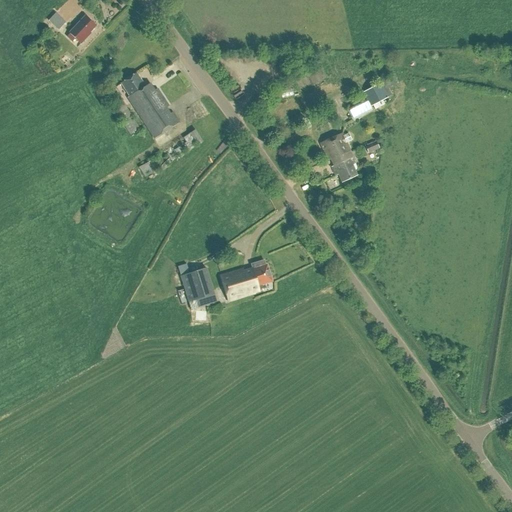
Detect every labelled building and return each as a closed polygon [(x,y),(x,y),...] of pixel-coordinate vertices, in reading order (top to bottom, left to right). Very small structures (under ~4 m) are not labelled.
[(44,16),(57,29),(64,21),(51,9),(44,16)] [(75,39),(81,44),(90,35),(89,33),(96,27),(85,16),(68,33),(70,34),(67,37),(72,42),(75,39)] [(64,65),(70,58),(65,54),(59,60),(64,65)] [(129,96),(126,98),(141,122),(153,139),(177,123),(179,122),(173,112),(171,113),(170,114),(166,108),(167,107),(169,106),(157,88),(155,90),(154,89),(150,83),(149,84),(145,86),(136,73),(135,74),(120,84),(129,96)] [(366,100),(348,109),(354,120),(371,111),(370,107),(390,96),(383,81),(362,92),(366,100)] [(138,147),(148,142),(118,86),(107,92),(112,102),(103,107),(107,114),(102,117),(113,138),(122,133),(114,117),(120,114),(138,147)] [(343,155),(349,152),(345,143),(351,141),(348,134),(342,136),(342,135),(320,145),(327,161),(331,159),(342,154),(343,155)] [(180,137),(122,168),(127,178),(186,147),(180,137)] [(365,147),(367,152),(379,148),(376,142),(365,147)] [(355,165),(349,152),(343,155),(342,154),(331,159),(334,166),(330,168),(335,178),(338,176),(342,184),(357,177),(352,166),(355,165)] [(193,161),(179,162),(180,172),(193,171),(193,161)] [(86,207),(84,206),(75,227),(104,240),(117,210),(90,198),(86,207)] [(260,286),(270,283),(265,266),(263,260),(250,264),(252,271),(243,273),(242,270),(220,277),(227,303),(255,295),(254,293),(261,291),(260,286)] [(187,301),(188,301),(195,299),(198,307),(199,307),(206,305),(203,296),(212,293),(205,269),(189,274),(180,277),(179,277),(187,301)] [(162,280),(171,279),(171,270),(161,270),(162,280)]
